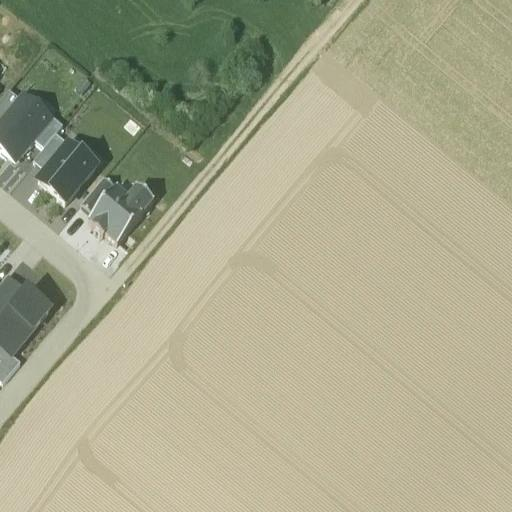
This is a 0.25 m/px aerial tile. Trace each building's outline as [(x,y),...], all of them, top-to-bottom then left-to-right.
[(0,104),(0,124),(18,103),(8,95),(0,104)] [(0,156),(15,169),(33,147),(53,123),(22,98),(18,103),(0,124),(0,156)] [(62,131),(53,123),(33,147),(43,154),(55,139),(62,131)] [(67,149),(55,139),(43,154),(32,167),(44,177),(67,149)] [(95,172),(67,149),(44,177),(38,185),(57,201),(56,203),(64,210),(95,172)] [(103,182),(80,210),(91,219),(114,191),(103,182)] [(115,190),(114,191),(91,219),(87,225),(92,229),(90,231),(102,241),(104,238),(116,249),(152,205),(135,191),(128,200),(115,190)] [(0,306),(11,315),(26,297),(7,281),(0,289),(0,306)] [(26,297),(11,315),(10,317),(32,334),(48,315),(26,297)] [(0,352),(10,361),(32,334),(10,317),(11,315),(0,306),(0,352)] [(20,368),(0,352),(0,387),(2,389),(20,368)]
